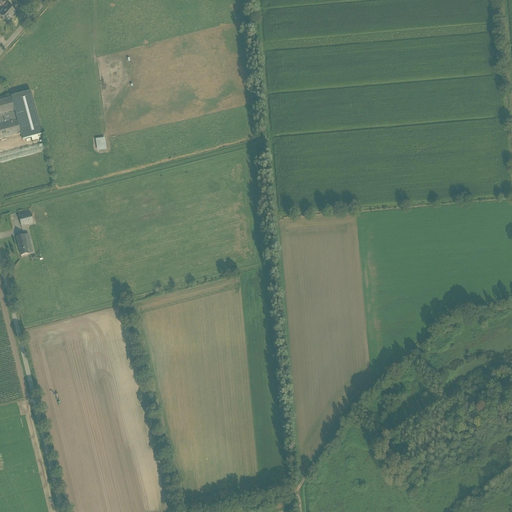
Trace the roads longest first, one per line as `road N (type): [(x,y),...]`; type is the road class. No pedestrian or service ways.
road 1 (track): [(511,299),(449,320),(351,414),(297,494)]
road 2 (unclassified): [(61,511),(0,258)]
